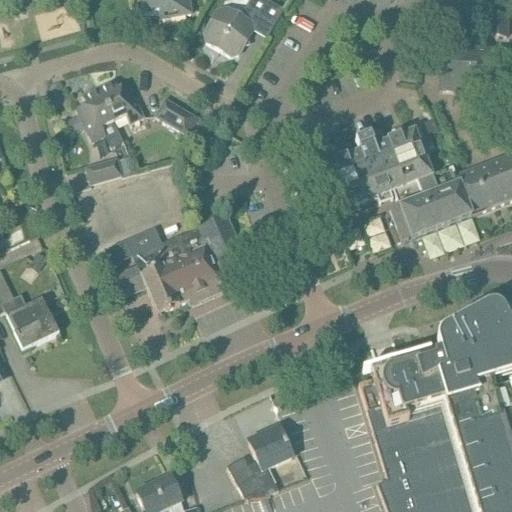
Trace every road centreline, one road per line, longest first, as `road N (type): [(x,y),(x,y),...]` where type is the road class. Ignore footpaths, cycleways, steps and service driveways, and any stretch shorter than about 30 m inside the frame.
road 1 (tertiary): [(136,415),(413,289),(490,271),(511,275)]
road 2 (unclassified): [(136,415),(10,76)]
road 3 (residential): [(10,76),(134,49),(228,89)]
